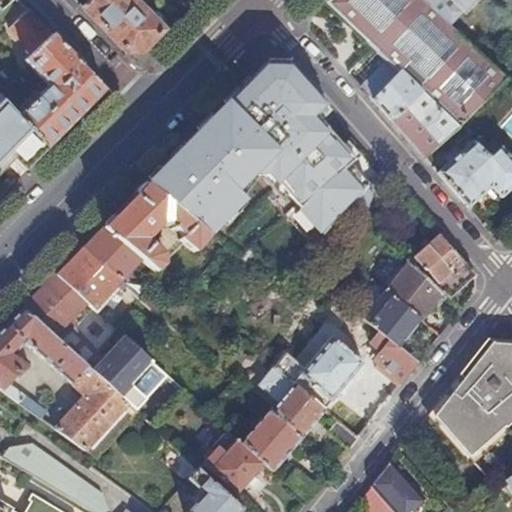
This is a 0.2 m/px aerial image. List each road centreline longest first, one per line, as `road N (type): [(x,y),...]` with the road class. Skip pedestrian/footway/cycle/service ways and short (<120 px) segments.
road 1 (residential): [(500,284),(255,4)]
road 2 (unclassified): [(321,511),(500,284)]
road 3 (primary): [(0,263),(152,108)]
road 4 (residential): [(152,108),(40,0)]
road 5 (primary): [(152,108),(255,4)]
